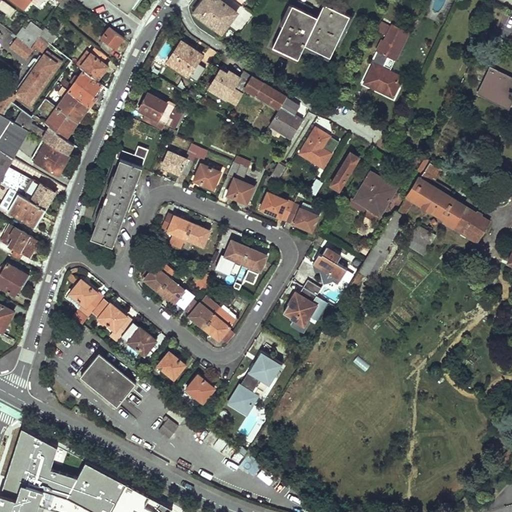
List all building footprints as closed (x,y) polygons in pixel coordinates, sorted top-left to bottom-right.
[(16,10),(2,0),(0,0),(0,7),(11,16),(16,10)] [(29,0),(12,0),(23,8),(29,0)] [(39,0),(36,5),(41,9),(47,0),(39,0)] [(71,1),(69,0),(61,0),(59,3),(58,6),(65,11),(71,1)] [(112,0),(129,11),(137,1),(137,0),(112,0)] [(237,13),(219,0),(201,0),(194,10),(200,15),(198,17),(220,34),(237,13)] [(352,16),(341,12),(342,9),(333,5),(331,7),(323,3),(317,16),(303,46),(328,58),(335,44),(339,45),(352,16)] [(317,16),(290,4),(279,24),(282,26),(271,48),(296,61),(303,46),(317,16)] [(246,20),(251,12),(243,8),(239,16),(246,20)] [(39,37),(42,31),(42,30),(30,21),(25,29),(23,27),(16,37),(31,49),(39,37)] [(390,26),(380,22),(376,31),(385,36),(384,38),(382,38),(369,63),(372,64),(381,69),(387,57),(393,60),(407,31),(400,27),(400,29),(391,25),(390,26)] [(125,38),(109,26),(100,38),(103,41),(100,45),(108,51),(112,48),(116,50),(118,47),(125,38)] [(39,37),(45,42),(49,44),(55,37),(44,28),(42,30),(42,31),(39,37)] [(39,37),(31,49),(37,53),(45,42),(39,37)] [(200,54),(179,40),(171,52),(164,62),(178,71),(180,69),(196,80),(204,67),(196,62),(200,54)] [(485,44),(479,42),(475,53),(480,55),(485,44)] [(0,60),(10,68),(15,73),(21,63),(0,45),(0,60)] [(13,104),(31,117),(71,61),(53,47),(13,104)] [(106,56),(95,48),(80,67),(83,69),(97,80),(102,73),(106,66),(102,62),(106,56)] [(400,78),(381,69),(372,64),(363,84),(392,97),(400,78)] [(511,101),(511,76),(488,66),(475,94),(508,110),(511,101)] [(10,68),(0,82),(0,86),(4,90),(15,73),(10,68)] [(97,96),(104,86),(97,80),(83,69),(68,90),(89,106),(91,108),(96,101),(94,99),(97,96)] [(244,70),(238,80),(236,83),(245,88),(280,109),(282,107),(287,99),(252,77),(253,76),(244,70)] [(238,80),(230,74),(228,77),(217,71),(208,87),(235,104),(245,88),(236,83),(238,80)] [(89,106),(68,90),(45,123),(65,138),(73,127),(83,114),(89,106)] [(182,111),(147,92),(143,98),(137,109),(145,113),(142,119),(160,128),(163,123),(169,126),(173,118),(177,120),(182,111)] [(13,104),(1,95),(0,96),(0,114),(4,116),(13,104)] [(13,104),(4,116),(24,127),(31,117),(13,104)] [(303,120),(282,107),(280,109),(270,124),(291,139),(303,120)] [(28,131),(24,127),(4,116),(0,114),(0,149),(14,157),(28,131)] [(329,136),(315,128),(299,153),(321,167),(331,152),(322,147),(329,136)] [(69,154),(45,140),(34,161),(58,174),(63,165),(69,154)] [(138,145),(134,154),(146,158),(149,149),(138,145)] [(207,149),(199,146),(196,154),(203,158),(207,149)] [(361,152),(353,146),(337,172),(346,178),(361,152)] [(146,158),(134,154),(118,148),(112,161),(109,170),(113,173),(111,180),(105,179),(100,193),(104,196),(102,203),(89,235),(112,244),(146,158)] [(9,167),(14,157),(0,149),(0,181),(1,182),(9,167)] [(193,160),(169,149),(162,165),(168,168),(166,172),(170,173),(173,175),(175,171),(186,176),(193,160)] [(252,160),(237,154),(235,160),(250,166),(252,160)] [(284,165),(277,160),(268,172),(275,177),(284,165)] [(248,167),(232,161),(227,171),(234,174),(226,193),(236,197),(246,201),(253,185),(243,180),(248,167)] [(441,169),(427,161),(407,194),(413,199),(444,218),(443,220),(476,241),(488,221),(447,195),(450,189),(434,179),(441,169)] [(220,170),(201,162),(194,179),(204,183),(213,187),(220,170)] [(31,179),(9,167),(1,182),(18,192),(23,195),(31,179)] [(396,188),(369,172),(353,198),(366,206),(379,214),(396,188)] [(272,178),(266,175),(263,181),(270,184),(272,178)] [(322,182),(316,178),(308,190),(314,194),(322,182)] [(54,190),(33,179),(25,196),(46,208),(51,198),(53,196),(51,195),(54,190)] [(307,192),(299,189),(297,194),(305,198),(307,192)] [(23,195),(18,192),(8,209),(32,223),(34,219),(37,215),(41,216),(46,208),(25,196),(23,195)] [(286,199),(267,192),(260,207),(269,212),(279,216),(286,199)] [(413,199),(407,194),(396,211),(394,209),(375,241),(385,247),(405,216),(403,215),(413,199)] [(362,212),(366,206),(353,198),(351,197),(348,203),(362,212)] [(301,205),(294,203),(287,219),(300,225),(312,230),(317,214),(319,215),(321,210),(302,202),(301,205)] [(43,219),(55,221),(56,214),(45,211),(43,219)] [(176,215),(173,214),(167,230),(173,233),(169,242),(181,247),(185,238),(192,222),(176,215)] [(202,227),(192,222),(185,238),(202,245),(208,230),(202,227)] [(39,239),(10,223),(1,240),(8,245),(20,252),(20,251),(30,256),(32,253),(39,239)] [(435,234),(417,224),(406,242),(423,253),(435,234)] [(236,241),(231,239),(225,254),(221,252),(214,268),(229,274),(235,259),(242,262),(249,246),(236,241)] [(385,247),(375,241),(366,255),(379,263),(388,249),(385,247)] [(341,254),(326,245),(322,253),(319,252),(317,254),(318,258),(323,282),(332,279),(339,282),(348,267),(337,260),(341,254)] [(262,252),(249,246),(242,262),(240,267),(248,271),(245,278),(255,282),(259,272),(257,271),(258,269),(260,270),(267,254),(262,252)] [(379,263),(366,255),(329,316),(334,318),(362,273),(371,277),(379,263)] [(184,260),(176,256),(172,261),(178,267),(184,260)] [(29,275),(7,262),(0,274),(0,285),(15,294),(20,285),(22,283),(24,284),(29,275)] [(159,290),(169,278),(168,277),(174,271),(164,263),(159,269),(154,265),(150,271),(144,278),(159,290)] [(211,275),(203,271),(194,282),(201,288),(211,275)] [(84,280),(81,277),(69,292),(83,303),(73,314),(82,322),(92,310),(103,296),(84,280)] [(184,290),(169,278),(159,290),(167,297),(173,302),(175,301),(184,290)] [(322,286),(308,278),(292,304),(288,302),(286,305),(283,311),(293,317),(290,322),(302,329),(309,319),(307,318),(316,303),(313,300),(322,286)] [(185,288),(184,290),(175,301),(184,308),(192,298),(194,295),(185,288)] [(203,327),(220,306),(206,294),(198,303),(192,298),(184,308),(190,313),(188,315),(196,321),(203,327)] [(110,301),(103,296),(92,310),(114,329),(110,334),(117,339),(121,334),(133,320),(110,301)] [(0,330),(3,332),(9,321),(14,311),(0,303),(0,330)] [(236,319),(220,306),(203,327),(218,339),(220,338),(227,343),(235,333),(229,328),(236,319)] [(150,334),(133,320),(121,334),(145,353),(156,339),(150,334)] [(180,359),(168,349),(157,363),(173,376),(184,363),(180,359)] [(244,376),(255,384),(259,378),(269,384),(282,362),(260,349),(244,376)] [(137,382),(99,351),(80,374),(118,405),(137,382)] [(210,384),(198,374),(187,387),(190,391),(188,393),(191,396),(187,401),(193,406),(197,396),(203,401),(214,387),(210,384)] [(255,384),(244,376),(239,383),(228,400),(245,411),(256,394),(251,391),(255,384)] [(129,393),(142,403),(150,394),(137,384),(129,393)] [(179,425),(165,415),(162,418),(166,421),(159,430),(169,438),(179,425)] [(0,511),(42,511),(44,506),(62,511),(169,511),(172,509),(162,503),(102,471),(86,462),(77,477),(51,468),(57,446),(21,427),(6,476),(1,492),(0,494),(0,511)] [(247,452),(239,447),(236,451),(244,457),(247,452)] [(253,475),(262,462),(248,452),(239,465),(253,475)]
